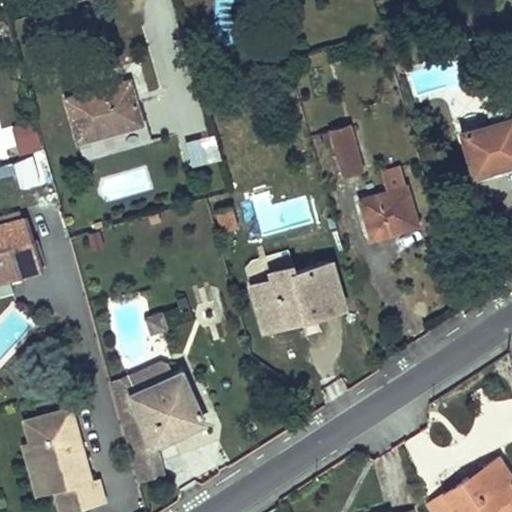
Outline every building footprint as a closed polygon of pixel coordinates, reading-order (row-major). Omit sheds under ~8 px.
[(0,0),(0,29),(9,27),(7,20),(0,0)] [(112,0),(91,0),(93,14),(114,12),(112,0)] [(492,44),(469,50),(474,65),(481,63),(486,79),(503,74),(492,44)] [(125,81),(65,97),(77,139),(82,159),(142,142),(137,122),(125,81)] [(489,123),(460,131),(471,166),(495,160),(497,164),(511,159),(511,121),(507,103),(486,110),(489,123)] [(34,119),(11,125),(19,155),(42,149),(34,119)] [(347,124),(328,130),(341,173),(359,168),(347,124)] [(9,161),(0,163),(0,174),(12,171),(9,161)] [(414,223),(404,187),(403,187),(397,167),(378,172),(384,192),(357,200),(367,237),(414,223)] [(28,175),(15,180),(20,204),(34,200),(28,175)] [(236,225),(231,206),(215,210),(221,229),(236,225)] [(18,217),(16,209),(0,213),(0,278),(38,268),(23,215),(18,217)] [(270,278),(253,284),(264,324),(310,311),(339,302),(327,260),(293,270),(290,264),(268,271),(270,278)] [(253,284),(249,285),(260,326),(264,324),(253,284)] [(109,381),(127,449),(152,442),(155,441),(175,433),(175,427),(200,416),(180,368),(172,372),(167,361),(159,358),(109,381)] [(77,448),(66,407),(20,420),(19,420),(25,441),(32,465),(45,472),(50,490),(56,511),(60,511),(100,501),(93,477),(86,479),(80,456),(75,457),(72,449),(77,448)] [(50,490),(45,472),(32,465),(25,441),(18,443),(33,495),(50,490)] [(127,449),(137,482),(164,474),(155,441),(152,442),(127,449)] [(480,511),(488,506),(511,489),(511,478),(496,454),(428,502),(434,511),(480,511)]
